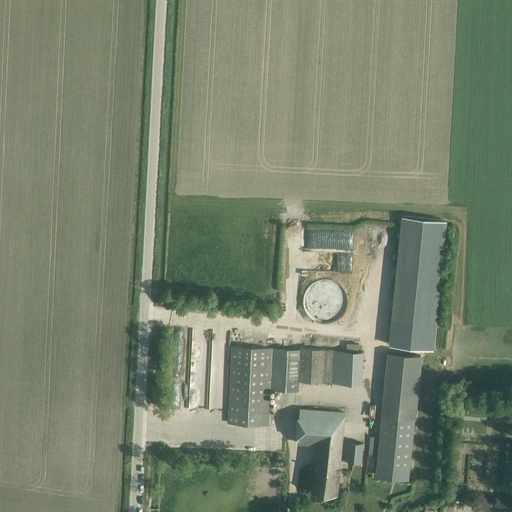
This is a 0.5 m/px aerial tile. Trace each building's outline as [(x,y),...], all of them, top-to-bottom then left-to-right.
[(402,216),(390,340),(433,344),(435,323),(439,280),(441,281),(447,220),(402,216)] [(192,331),(190,410),(226,411),(227,383),(207,382),(208,331),(192,331)] [(228,422),(268,424),(270,389),(299,391),(299,380),(332,382),(362,384),(364,351),(333,350),(301,348),(301,350),(232,346),(228,422)] [(369,443),(368,454),(378,455),(377,465),(377,471),(376,475),(408,478),(409,468),(414,418),(416,418),(419,393),(422,355),(401,353),(401,347),(389,346),(389,352),(385,389),(382,415),(380,436),(370,435),(369,443)] [(172,408),(188,408),(189,385),(186,385),(186,376),(173,376),(172,408)] [(299,443),(319,444),(312,493),(337,495),(338,485),(339,477),(344,413),(299,409),(299,443)] [(348,442),(346,461),(362,463),(364,443),(348,442)]
